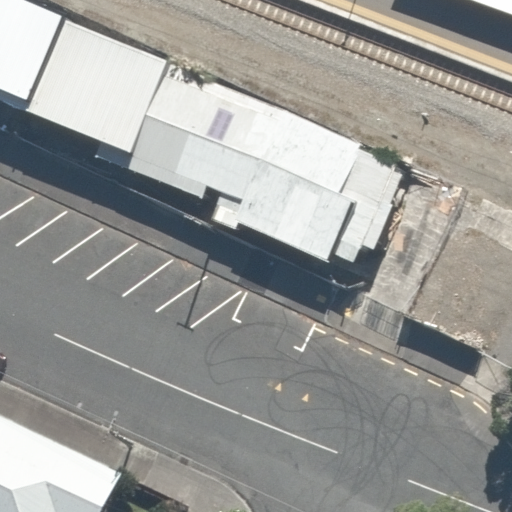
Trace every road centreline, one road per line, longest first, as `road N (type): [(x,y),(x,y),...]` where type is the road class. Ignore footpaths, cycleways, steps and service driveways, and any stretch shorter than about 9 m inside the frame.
road 1 (residential): [(343,456),(0,308)]
road 2 (residential): [(492,511),(343,456)]
road 3 (track): [(511,350),(450,493)]
